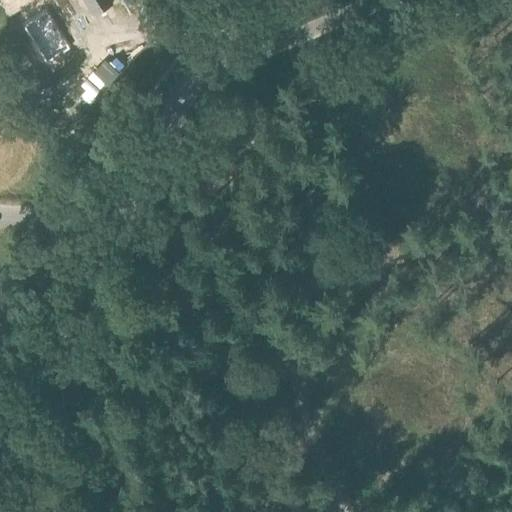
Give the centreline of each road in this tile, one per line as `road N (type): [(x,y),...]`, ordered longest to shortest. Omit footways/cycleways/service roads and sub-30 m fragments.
road 1 (track): [(235,54),(244,63),(271,330),(353,511)]
road 2 (unclassified): [(0,216),(88,217),(115,206),(140,184),(199,71),(378,0)]
